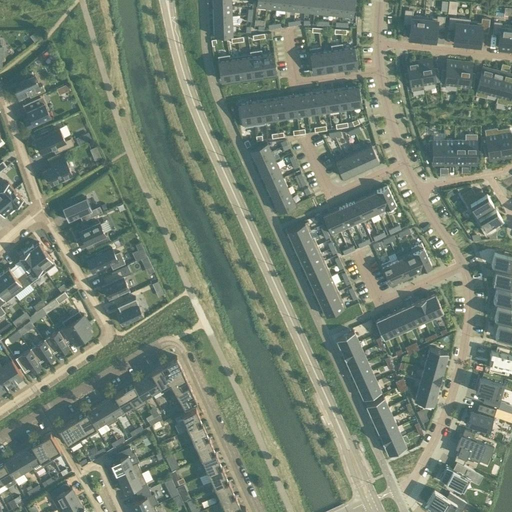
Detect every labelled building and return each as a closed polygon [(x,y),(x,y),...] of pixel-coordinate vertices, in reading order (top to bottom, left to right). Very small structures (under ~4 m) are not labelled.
[(285,0),(285,7),(295,8),(295,0),(285,0)] [(295,0),(295,8),(304,9),(305,0),(295,0)] [(305,0),(304,9),(314,10),(314,0),(305,0)] [(324,0),(314,0),(314,10),(323,11),(324,0)] [(324,0),(323,11),(333,12),(334,0),(324,0)] [(334,0),(333,12),(342,13),(343,0),(334,0)] [(353,0),(343,0),(342,13),(352,14),(353,0)] [(213,6),(213,16),(232,15),(231,5),(213,6)] [(405,9),(403,23),(410,24),(409,38),(422,39),(424,16),(412,14),(412,9),(405,9)] [(232,25),(232,15),(213,16),(214,25),(232,25)] [(424,16),(422,39),(435,40),(436,26),(443,27),(444,15),(437,15),(436,17),(424,16)] [(449,16),(448,27),(455,28),(453,42),(466,44),(469,20),(469,18),(449,16)] [(469,20),(466,44),(479,45),(481,31),(488,32),(489,18),(481,17),(481,22),(469,20)] [(493,20),(492,32),(499,33),(498,47),(510,48),(511,34),(511,24),(501,24),(501,21),(493,20)] [(232,25),(214,25),(214,35),(232,35),(232,25)] [(342,47),(343,47),(342,42),(330,44),(331,49),(332,49),(334,68),(345,66),(342,47)] [(342,47),(345,66),(357,64),(353,45),(353,46),(343,47),(342,47)] [(320,46),(309,47),(313,71),(324,69),(321,50),(320,46)] [(249,50),(250,53),(253,74),(264,72),(261,53),(262,53),(261,49),(249,50)] [(332,49),(331,49),(321,50),(324,69),(334,68),(332,49)] [(272,52),(262,53),(261,53),(264,72),(275,71),(272,52)] [(229,56),(229,53),(217,55),(221,79),(232,77),(229,56)] [(240,54),(243,76),(253,74),(250,53),(240,54)] [(240,54),(229,56),(232,77),(243,76),(240,54)] [(431,58),(419,60),(423,84),(435,82),(435,81),(439,80),(437,69),(433,70),(431,58)] [(408,74),(404,74),(405,81),(409,80),(411,90),(424,88),(423,84),(419,60),(406,62),(408,74)] [(441,71),(440,82),(444,83),(444,84),(456,85),(459,61),(446,60),(445,71),(441,71)] [(459,61),(456,85),(469,86),(469,85),(473,86),(474,74),(470,74),(471,62),(459,61)] [(479,78),(475,94),(486,97),(487,93),(493,70),(482,67),(481,72),(477,71),(475,77),(479,78)] [(493,70),(487,93),(497,96),(503,72),(493,70)] [(33,74),(32,71),(24,77),(24,78),(20,81),(21,85),(15,87),(19,96),(28,92),(30,97),(45,90),(42,85),(39,86),(35,78),(36,78),(34,74),(33,74)] [(497,96),(495,101),(507,104),(507,102),(511,81),(511,74),(503,72),(497,96)] [(66,75),(54,81),(56,85),(68,79),(66,75)] [(358,85),(346,86),(349,105),(350,105),(361,103),(358,85)] [(350,107),(350,105),(349,105),(346,86),(336,88),(339,107),(338,107),(338,109),(350,107)] [(336,88),(325,89),(328,108),(329,108),(338,107),(339,107),(336,88)] [(328,108),(325,89),(314,91),(317,110),(317,113),(329,111),(329,108),(328,108)] [(314,91),(304,93),(307,112),(317,110),(314,91)] [(308,114),(307,112),(304,93),(293,94),(296,116),(308,114)] [(293,94),(282,96),(286,117),(296,116),(293,94)] [(272,98),(275,119),(286,117),(282,96),(272,98)] [(40,97),(26,103),(29,109),(27,110),(30,115),(25,117),(29,125),(31,124),(32,125),(41,121),(41,120),(50,115),(44,102),(42,103),(40,97)] [(275,119),(272,98),(261,99),(264,121),(265,120),(275,119)] [(264,121),(261,99),(250,101),(254,125),(265,123),(265,120),(264,121)] [(254,125),(250,101),(239,103),(243,126),(254,125)] [(485,135),(481,136),(483,147),(487,147),(489,158),(501,156),(497,128),(497,126),(484,128),(485,135)] [(55,145),(58,151),(73,144),(70,138),(65,140),(59,127),(49,132),(48,130),(40,133),(41,135),(35,138),(41,152),(55,145)] [(497,128),(501,156),(511,154),(511,146),(511,143),(511,142),(511,137),(511,138),(509,127),(497,128)] [(78,142),(90,137),(87,131),(75,136),(78,142)] [(428,139),(428,149),(432,149),(432,151),(432,163),(443,163),(443,138),(443,132),(433,132),(433,138),(432,138),(432,139),(428,139)] [(465,132),(465,139),(465,163),(476,163),(476,132),(465,132)] [(443,138),(443,163),(454,163),(454,138),(443,138)] [(454,138),(454,163),(465,163),(465,139),(454,138)] [(250,149),(254,158),(271,150),(267,141),(250,149)] [(371,144),(362,148),(369,164),(378,160),(371,144)] [(353,152),(360,168),(369,164),(362,148),(353,152)] [(254,158),(258,167),(275,159),(271,150),(254,158)] [(360,168),(353,152),(344,156),(352,172),(360,168)] [(63,153),(51,159),(48,160),(51,166),(43,169),(46,177),(48,176),(51,182),(61,178),(62,180),(70,177),(69,174),(72,173),(63,153)] [(352,172),(344,156),(335,160),(343,176),(352,172)] [(275,159),(258,167),(262,175),(279,168),(275,159)] [(266,184),(283,176),(279,168),(262,175),(266,184)] [(270,193),(287,185),(283,176),(266,184),(270,193)] [(0,191),(14,208),(19,204),(18,202),(23,198),(8,181),(0,187),(0,191)] [(270,193),(274,202),(291,194),(287,185),(270,193)] [(387,185),(376,190),(385,210),(396,205),(387,185)] [(457,188),(460,194),(471,187),(470,185),(457,188)] [(471,187),(460,194),(473,215),(490,204),(490,205),(493,203),(486,192),(484,194),(481,189),(475,193),(471,187)] [(376,190),(369,193),(378,213),(385,210),(376,190)] [(0,191),(0,210),(4,214),(9,210),(10,211),(14,208),(0,191)] [(369,193),(361,197),(370,216),(378,213),(369,193)] [(295,203),(291,194),(274,202),(278,211),(295,203)] [(85,196),(62,207),(68,220),(79,215),(82,220),(102,211),(99,205),(92,208),(85,196)] [(361,197),(354,200),(362,220),(370,216),(361,197)] [(354,200),(346,204),(355,223),(362,220),(354,200)] [(346,204),(338,207),(347,227),(355,223),(346,204)] [(490,204),(473,215),(485,236),(488,234),(495,230),(497,229),(493,223),(499,220),(499,219),(502,218),(495,207),(493,209),(490,205),(490,204)] [(338,207),(331,211),(339,230),(347,227),(338,207)] [(331,211),(323,214),(332,234),(339,230),(331,211)] [(80,235),(77,236),(81,245),(91,240),(93,247),(110,239),(107,233),(105,233),(99,220),(89,225),(89,223),(81,226),(82,228),(77,230),(80,235)] [(306,221),(287,230),(291,238),(308,230),(310,229),(306,221)] [(308,230),(291,238),(294,245),(311,237),(314,236),(317,235),(314,227),(310,229),(308,230)] [(311,237),(294,245),(297,253),(317,244),(314,236),(311,237)] [(136,242),(138,247),(132,250),(136,258),(147,253),(141,240),(136,242)] [(28,247),(45,271),(55,263),(39,241),(33,245),(32,244),(28,247)] [(421,242),(410,247),(411,249),(412,249),(421,269),(420,269),(431,264),(421,242)] [(317,244),(297,253),(301,261),(321,252),(317,244)] [(114,253),(111,245),(102,249),(102,248),(95,251),(95,252),(86,256),(93,270),(110,263),(112,268),(125,262),(119,251),(114,253)] [(29,283),(45,271),(28,247),(23,251),(24,252),(19,256),(28,268),(22,272),(29,283)] [(411,249),(404,252),(413,272),(420,269),(421,269),(412,249),(411,249)] [(494,251),(491,263),(494,263),(492,269),(494,269),(497,270),(498,270),(511,273),(511,255),(497,251),(494,251)] [(321,252),(301,261),(304,268),(324,259),(321,252)] [(404,252),(396,256),(397,258),(398,258),(405,275),(413,272),(404,252)] [(147,255),(141,258),(145,265),(150,262),(147,255)] [(390,261),(390,262),(398,279),(405,275),(398,258),(397,258),(390,261)] [(324,259),(304,268),(308,276),(327,267),(324,259)] [(389,259),(381,263),(390,283),(398,279),(390,262),(390,261),(389,259)] [(103,285),(101,285),(104,291),(106,291),(108,296),(128,287),(123,275),(131,272),(127,264),(111,271),(112,273),(103,277),(106,282),(103,284),(103,285)] [(3,269),(0,271),(0,274),(15,294),(24,287),(29,283),(22,272),(17,276),(9,266),(4,270),(3,269)] [(327,267),(308,276),(311,284),(331,275),(327,267)] [(494,269),(491,281),(495,282),(493,287),(495,287),(498,288),(509,291),(509,290),(511,290),(511,273),(498,270),(497,270),(494,269)] [(0,304),(0,305),(15,294),(0,274),(0,304)] [(331,275),(311,284),(315,291),(334,282),(331,275)] [(334,282),(315,291),(318,299),(338,290),(334,282)] [(58,287),(61,292),(64,290),(67,288),(64,283),(58,287)] [(495,287),(493,299),(495,300),(494,305),(496,305),(499,306),(511,309),(511,290),(509,290),(509,291),(498,288),(495,287)] [(61,292),(55,297),(59,302),(68,295),(64,290),(61,292)] [(338,290),(318,299),(322,307),(341,298),(338,290)] [(433,315),(443,310),(435,293),(425,298),(433,315)] [(143,313),(135,296),(117,304),(119,309),(116,311),(122,323),(143,313)] [(425,297),(415,302),(423,320),(433,315),(425,298),(425,297)] [(341,298),(322,307),(325,315),(345,306),(341,298)] [(423,320),(415,302),(405,307),(413,324),(423,320)] [(496,305),(494,317),(496,318),(495,323),(497,323),(500,324),(511,327),(511,326),(511,309),(499,306),(496,305)] [(46,313),(42,307),(37,310),(41,316),(46,313)] [(405,307),(395,311),(403,328),(413,324),(405,307)] [(78,310),(70,316),(84,337),(91,333),(90,332),(91,331),(88,326),(91,324),(84,313),(81,314),(78,310)] [(395,311),(385,316),(393,333),(403,328),(395,311)] [(78,341),(84,337),(70,316),(62,321),(65,325),(58,330),(57,330),(66,343),(74,338),(76,341),(77,340),(78,341)] [(393,333),(385,316),(375,320),(383,338),(393,333)] [(21,322),(17,317),(12,320),(16,326),(21,322)] [(497,323),(494,335),(497,336),(496,341),(511,345),(511,326),(511,327),(500,324),(497,323)] [(0,328),(0,332),(2,335),(9,330),(5,325),(0,328)] [(26,331),(22,326),(17,330),(21,334),(26,331)] [(68,346),(66,343),(57,330),(58,330),(57,329),(43,339),(52,352),(58,348),(61,352),(67,348),(66,347),(68,346)] [(17,330),(12,333),(16,339),(21,335),(21,334),(17,330)] [(341,348),(358,340),(354,330),(336,338),(341,348)] [(43,339),(29,348),(38,361),(44,357),(47,362),(53,358),(52,356),(54,355),(52,352),(43,339)] [(358,340),(341,348),(345,358),(363,350),(358,340)] [(511,366),(511,354),(508,354),(510,348),(497,344),(495,350),(491,349),(489,354),(492,355),(492,358),(490,357),(488,366),(498,369),(497,371),(508,374),(510,368),(511,368),(511,366)] [(447,351),(429,346),(426,357),(444,362),(447,351)] [(38,361),(29,348),(15,357),(24,371),(30,367),(33,371),(39,367),(38,366),(40,364),(38,361)] [(350,368),(367,360),(363,350),(345,358),(350,368)] [(160,365),(167,376),(182,367),(177,355),(160,365)] [(444,362),(426,357),(423,368),(441,373),(444,362)] [(2,365),(13,381),(22,375),(11,359),(2,365)] [(367,360),(350,368),(354,378),(372,370),(367,360)] [(2,365),(0,366),(0,381),(4,387),(13,381),(2,365)] [(152,371),(161,387),(170,382),(170,381),(167,376),(160,365),(151,371),(151,372),(152,371)] [(170,382),(175,391),(189,383),(182,367),(167,376),(170,381),(170,382)] [(439,383),(442,373),(441,373),(423,368),(420,378),(439,383)] [(359,388),(376,380),(372,370),(354,378),(359,388)] [(152,392),(161,387),(152,371),(151,372),(142,377),(152,392)] [(479,376),(475,390),(485,393),(486,394),(484,401),(482,401),(498,406),(498,407),(511,411),(511,403),(505,402),(505,403),(499,401),(500,399),(505,384),(479,376)] [(143,398),(152,392),(142,377),(133,382),(142,398),(143,398)] [(436,393),(439,383),(420,378),(417,388),(436,393)] [(363,398),(381,390),(376,380),(359,388),(363,398)] [(142,398),(133,382),(124,388),(134,406),(135,408),(145,402),(143,398),(142,398)] [(184,406),(197,400),(189,383),(175,391),(184,406)] [(125,411),(134,406),(124,388),(114,393),(125,411)] [(417,388),(414,399),(433,404),(436,393),(417,388)] [(116,417),(116,416),(125,411),(114,393),(105,399),(116,417)] [(384,395),(366,403),(371,413),(388,406),(384,395)] [(116,417),(105,399),(96,404),(106,422),(107,424),(117,418),(116,416),(116,417)] [(469,410),(465,422),(489,430),(493,416),(494,415),(511,420),(511,416),(511,411),(496,407),(479,402),(476,410),(469,407),(469,410)] [(97,428),(97,427),(106,422),(96,404),(87,410),(97,428)] [(388,406),(371,413),(375,423),(393,415),(388,406)] [(176,422),(174,423),(178,433),(188,428),(201,422),(199,416),(200,416),(196,407),(182,413),(174,417),(176,422)] [(422,408),(416,411),(422,422),(427,419),(422,408)] [(97,428),(87,410),(77,415),(88,433),(87,433),(89,435),(99,429),(97,427),(97,428)] [(79,438),(87,433),(88,433),(77,415),(68,421),(78,439),(79,438)] [(393,415),(375,423),(379,433),(397,425),(393,415)] [(78,439),(68,421),(58,426),(70,446),(80,440),(79,438),(78,439)] [(188,428),(195,443),(208,437),(208,436),(205,431),(206,430),(202,421),(201,422),(188,428)] [(397,425),(379,433),(383,443),(401,435),(397,425)] [(458,448),(456,453),(459,455),(466,457),(467,455),(477,459),(479,452),(489,456),(493,447),(494,446),(472,437),(474,432),(464,428),(463,431),(462,433),(460,433),(457,440),(461,442),(458,448)] [(52,458),(62,452),(50,431),(40,437),(50,454),(52,458)] [(401,435),(383,443),(384,444),(389,453),(406,445),(401,435)] [(195,443),(201,457),(214,451),(212,445),(213,445),(209,436),(208,436),(208,437),(195,443)] [(50,454),(40,437),(31,443),(44,465),(53,460),(52,458),(50,454)] [(44,465),(31,443),(31,444),(22,449),(32,465),(33,467),(35,471),(44,465)] [(120,457),(111,461),(116,471),(137,461),(139,461),(134,451),(132,452),(130,445),(117,451),(120,457)] [(32,465),(22,449),(13,455),(23,472),(33,467),(32,465)] [(206,473),(208,472),(208,471),(221,466),(221,465),(218,460),(219,459),(215,450),(214,451),(201,457),(199,458),(206,473)] [(167,456),(172,469),(179,466),(174,453),(167,456)] [(23,472),(13,455),(4,460),(14,478),(23,472)] [(81,465),(87,462),(85,457),(78,461),(81,465)] [(14,478),(4,460),(0,462),(0,475),(4,481),(7,486),(16,481),(14,478)] [(141,471),(137,461),(116,471),(120,481),(141,471)] [(463,490),(469,478),(473,469),(462,464),(459,471),(453,467),(446,464),(439,477),(463,490)] [(206,473),(203,474),(209,488),(214,486),(227,480),(225,474),(226,474),(222,465),(221,465),(221,466),(208,471),(208,472),(206,473)] [(147,479),(153,477),(149,468),(144,470),(147,479)] [(149,487),(141,471),(120,481),(125,491),(134,487),(136,493),(149,487)] [(171,477),(164,480),(171,496),(178,493),(171,477)] [(214,486),(221,500),(234,495),(234,494),(231,489),(232,488),(228,479),(227,480),(214,486)] [(186,489),(184,483),(176,487),(179,492),(186,489)] [(48,491),(57,507),(77,495),(72,485),(63,490),(60,484),(48,491)] [(139,499),(130,503),(134,511),(136,511),(154,504),(158,502),(153,491),(151,492),(149,487),(136,493),(139,499)] [(434,488),(426,501),(440,510),(438,511),(459,511),(466,502),(449,491),(446,496),(434,488)] [(235,494),(234,494),(234,495),(221,500),(216,502),(220,511),(234,511),(241,509),(240,509),(238,503),(239,503),(235,494)] [(69,511),(82,505),(77,495),(57,507),(59,511),(69,511)]
